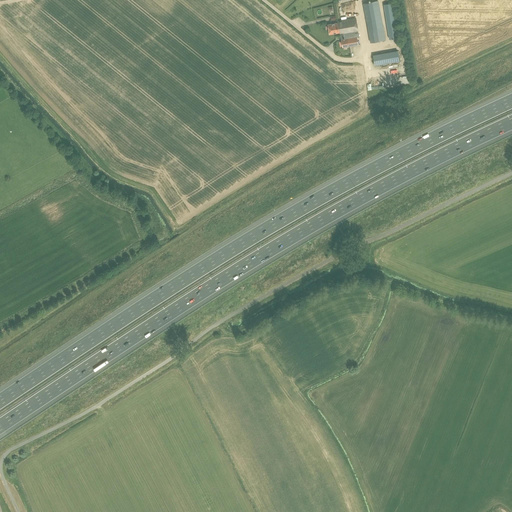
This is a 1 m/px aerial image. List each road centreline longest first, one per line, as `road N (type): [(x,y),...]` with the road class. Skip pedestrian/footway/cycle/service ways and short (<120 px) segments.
road 1 (motorway): [(0,426),(256,257),(511,122)]
road 2 (motorway): [(511,100),(311,202),(0,400)]
road 3 (unclassified): [(0,462),(333,257)]
